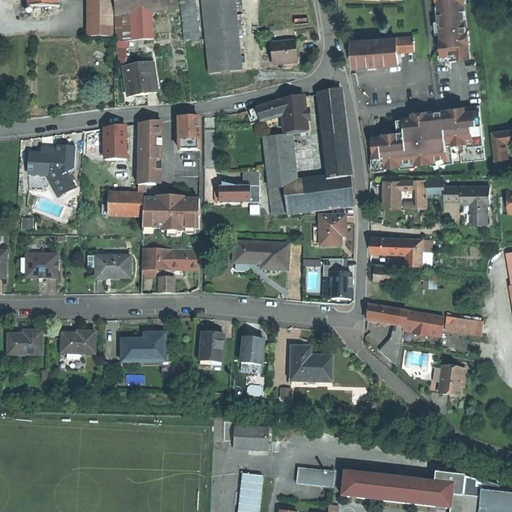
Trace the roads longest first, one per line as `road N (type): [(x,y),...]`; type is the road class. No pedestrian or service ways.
road 1 (residential): [(345,322),(198,305),(0,306)]
road 2 (residential): [(328,67),(303,86),(221,105),(0,129)]
road 3 (residential): [(328,67),(347,91),(360,177),(360,311),(345,322)]
road 4 (residential): [(511,454),(448,430),(358,348),(345,322)]
